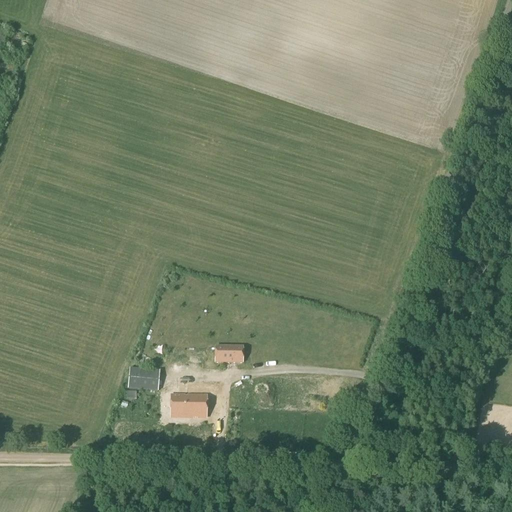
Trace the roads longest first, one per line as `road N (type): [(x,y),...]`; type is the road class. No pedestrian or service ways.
road 1 (unclassified): [(335,511),(511,0)]
road 2 (track): [(350,463),(0,460)]
road 3 (track): [(511,466),(350,463)]
